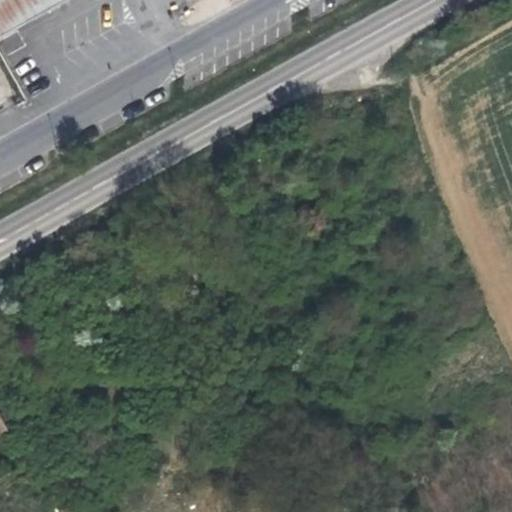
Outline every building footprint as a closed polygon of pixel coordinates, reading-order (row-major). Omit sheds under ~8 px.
[(0,0),(0,24),(44,0),(0,0)] [(435,409),(434,408),(386,433),(385,434),(391,445),(394,451),(443,425),(442,424),(455,417),(447,403),(435,409)] [(476,415),(486,434),(507,422),(498,405),(476,415)] [(386,433),(380,421),(360,431),(367,443),(385,434),(386,433)] [(0,475),(21,464),(0,426),(0,475)] [(373,455),(391,445),(385,434),(367,443),(373,455)] [(459,462),(431,472),(434,480),(435,479),(446,511),(480,511),(479,509),(477,510),(470,491),(476,489),(470,474),(464,476),(459,462)]
